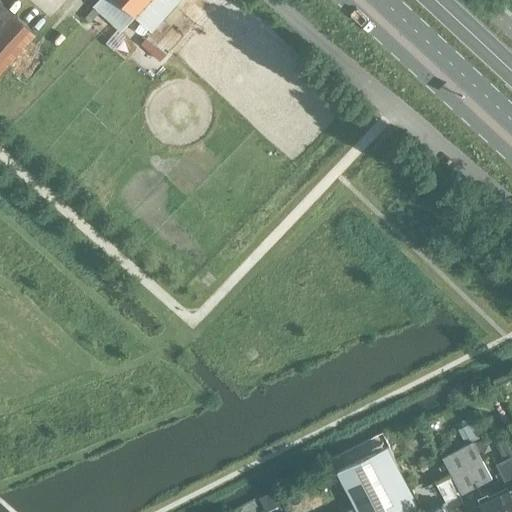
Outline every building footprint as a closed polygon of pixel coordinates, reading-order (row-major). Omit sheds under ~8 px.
[(98,0),(93,6),(94,8),(119,29),(133,14),(152,30),(178,0),(98,0)] [(0,5),(0,72),(33,36),(0,5)] [(474,441),(467,426),(458,430),(466,446),(444,457),(462,493),(493,477),(474,441)] [(481,502),(486,511),(511,511),(511,452),(504,435),(495,440),(504,459),(496,463),(509,488),(481,502)] [(356,511),(416,511),(421,508),(388,446),(336,471),(356,511)] [(441,504),(442,506),(430,511),(463,511),(465,511),(447,476),(435,482),(445,502),(441,504)]
